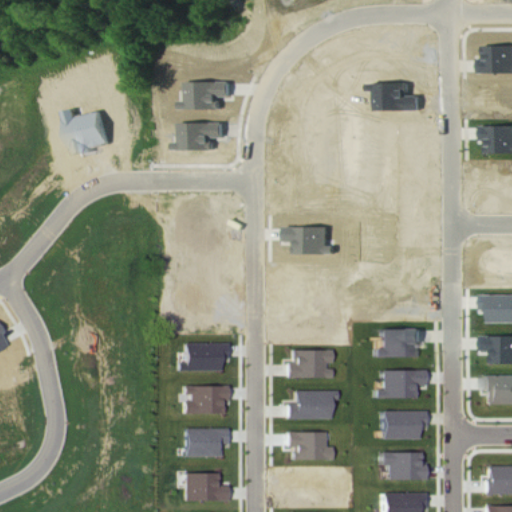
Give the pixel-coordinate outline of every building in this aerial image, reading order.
[(511,297),(483,297),(483,305),(490,305),(490,324),(511,324),(511,297)] [(511,365),(511,337),(482,339),(483,353),(492,353),(493,366),(511,365)] [(511,377),(483,378),(484,406),(511,405),(511,377)] [(180,388),(180,395),(187,395),(187,403),(179,403),(180,416),(220,415),(219,406),(225,406),(225,387),(180,388)] [(181,458),(217,458),(217,447),(224,447),(225,430),(182,429),(181,458)] [(291,461),(330,462),(330,448),(324,448),(324,434),(285,433),(285,449),(291,449),(291,461)] [(377,455),(378,468),(384,468),(384,483),(423,482),(422,465),(417,465),(417,454),(377,455)] [(484,496),(511,495),(511,467),(484,468),(484,496)] [(181,475),(181,503),(225,502),(225,487),(214,487),(214,475),(181,475)] [(414,511),(422,511),(421,494),(378,495),(378,511),(414,511)]
